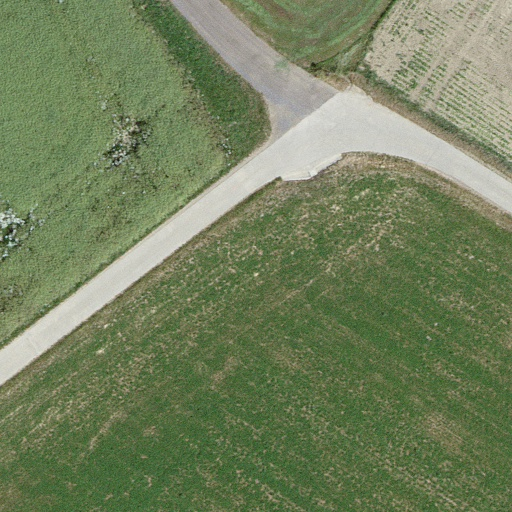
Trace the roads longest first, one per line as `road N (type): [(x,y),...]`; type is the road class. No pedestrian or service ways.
road 1 (unclassified): [(0,370),(265,165),(331,128),(401,138),(511,199)]
road 2 (track): [(192,0),(234,47),(331,128)]
